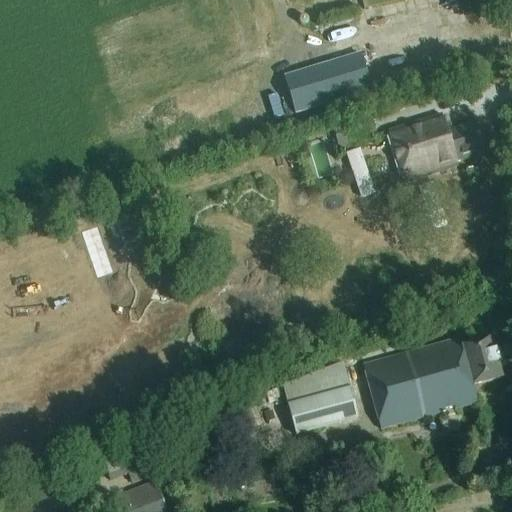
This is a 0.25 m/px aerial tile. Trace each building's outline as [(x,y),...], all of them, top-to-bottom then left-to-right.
[(359,55),(283,78),(293,111),(370,89),(359,55)] [(339,152),(378,140),(369,112),(330,125),(339,152)] [(446,112),(391,128),(406,179),(462,162),(460,155),(483,148),(475,120),(450,127),(446,112)] [(319,176),(335,174),(330,138),(314,140),(319,176)] [(477,182),(473,169),(462,173),(467,186),(477,182)] [(455,339),(362,367),(381,428),(474,400),(468,383),(500,373),(488,334),(457,344),(455,339)] [(288,407),(296,437),(358,420),(344,369),(286,385),(292,405),(288,407)] [(252,399),(242,403),(253,430),(263,426),(252,399)] [(272,412),(264,415),(267,424),(275,421),(272,412)] [(138,447),(102,460),(110,481),(130,474),(132,481),(170,467),(163,450),(142,457),(138,447)] [(166,511),(155,482),(118,497),(123,511),(166,511)]
